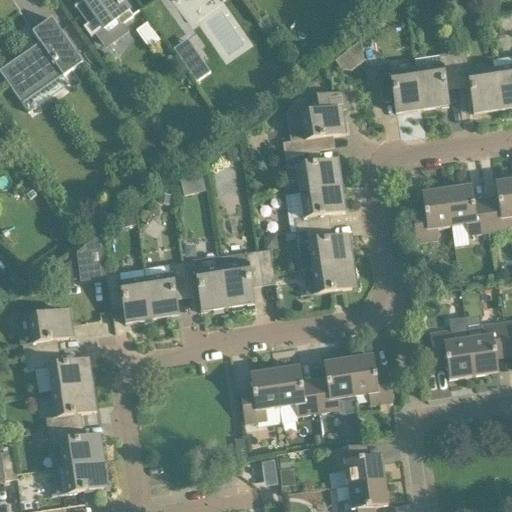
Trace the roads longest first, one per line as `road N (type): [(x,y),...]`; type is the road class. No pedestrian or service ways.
road 1 (residential): [(136,507),(125,403),(137,370),(350,323),(384,302),(372,187),(379,167),(402,154),(511,140)]
road 2 (residential): [(424,511),(418,451),(429,406),(511,395)]
